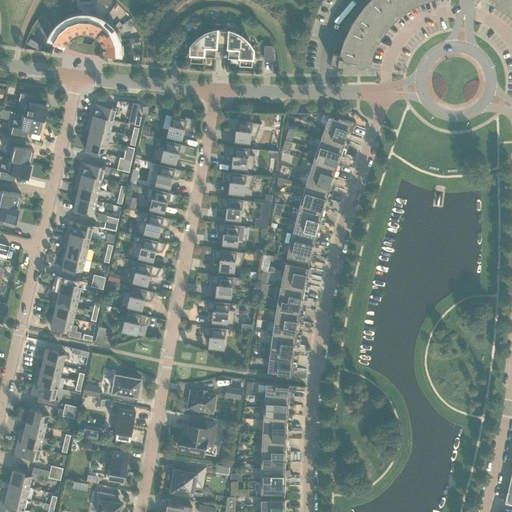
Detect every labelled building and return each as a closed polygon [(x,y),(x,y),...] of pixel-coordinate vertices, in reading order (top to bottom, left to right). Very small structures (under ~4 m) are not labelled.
[(333,54),(331,63),(342,64),(343,61),(350,62),(350,59),(358,60),(357,61),(358,62),(358,63),(359,64),(360,65),(361,65),(363,65),(364,65),(365,64),(365,63),(366,62),(370,63),(374,49),(380,37),(388,26),(397,16),(408,7),(420,1),(422,0),(359,0),(358,1),(347,18),(338,35),(333,54)] [(511,0),(488,0),(500,6),(511,13),(511,14),(511,0)] [(46,11),(42,15),(46,19),(51,15),(46,11)] [(79,32),(81,32),(78,12),(76,13),(74,13),(71,14),(68,15),(67,16),(65,17),(74,34),(75,33),(77,32),(79,32)] [(88,32),(92,13),(90,12),(87,12),(86,12),(83,12),(82,12),(80,12),(78,12),(81,32),(82,31),(84,31),(85,31),(87,32),(88,32)] [(95,35),(106,18),(104,18),(102,16),(100,15),(96,14),(94,13),(92,13),(88,32),(89,32),(91,33),(93,33),(95,35)] [(73,35),(74,34),(65,17),(63,18),(61,19),(60,20),(58,21),(56,23),(55,25),(54,26),(69,38),(70,37),(72,36),(73,35)] [(100,40),(116,28),(114,26),(113,25),(112,24),(111,23),(108,20),(106,18),(95,35),(96,36),(97,37),(99,38),(100,40)] [(68,40),(69,38),(54,26),(53,27),(51,29),(50,32),(49,33),(48,35),(47,38),(47,39),(65,45),(66,43),(67,42),(68,40)] [(103,46),(122,41),(121,40),(120,38),(120,35),(119,34),(118,32),(117,31),(116,28),(100,40),(101,41),(102,43),(102,45),(103,46)] [(222,43),(223,29),(221,29),(219,29),(216,29),(214,29),(211,30),(209,31),(207,31),(205,33),(203,55),(204,55),(215,56),(216,43),(222,43)] [(240,58),(242,35),(240,34),(237,33),(235,32),(233,31),(231,30),(228,29),(226,29),(223,29),(222,43),(229,44),(228,57),(240,58)] [(203,62),(204,55),(203,55),(205,33),(201,34),(200,35),(198,36),(198,37),(196,39),(195,40),(193,42),(192,43),(191,45),(190,47),(189,48),(189,49),(188,51),(187,53),(188,54),(188,52),(191,52),(190,61),(203,62)] [(240,58),(239,64),(252,65),(253,56),(255,57),(256,58),(256,55),(256,54),(255,53),(254,51),(254,50),(253,47),(251,45),(251,44),(249,42),(247,40),(246,39),(245,37),(242,35),(240,58)] [(180,53),(181,39),(174,39),(170,45),(169,53),(180,53)] [(122,41),(103,46),(103,48),(103,50),(103,52),(103,53),(103,54),(123,56),(123,53),(123,52),(123,49),(123,46),(122,45),(122,43),(122,41)] [(275,60),(274,52),(271,45),(264,45),(263,59),(275,60)] [(22,114),(42,119),(45,105),(31,102),(32,95),(19,92),(18,99),(16,105),(24,107),(22,114)] [(89,113),(113,119),(116,108),(92,102),(89,113)] [(111,130),(113,119),(89,113),(87,125),(111,130)] [(39,133),(42,119),(22,114),(20,121),(13,120),(12,126),(10,133),(23,136),(24,129),(39,133)] [(186,118),(172,115),(167,135),(181,139),(184,128),(190,129),(196,119),(197,119),(185,116),(185,117),(186,117),(186,118)] [(239,118),(228,116),(228,117),(229,117),(230,128),(237,129),(235,140),(249,142),(250,136),(255,136),(260,123),(261,123),(238,120),(238,118),(239,118)] [(325,127),(346,135),(347,131),(349,132),(352,122),(339,117),(338,119),(329,116),(325,127)] [(149,135),(151,126),(142,124),(141,133),(149,135)] [(108,141),(111,130),(87,125),(86,129),(90,130),(88,137),(108,141)] [(345,139),(346,135),(325,127),(321,139),(343,147),(346,139),(345,139)] [(10,159),(30,163),(33,149),(18,146),(20,139),(7,136),(5,144),(6,144),(4,150),(11,152),(10,159)] [(105,153),(108,141),(88,137),(85,150),(98,153),(98,151),(105,153)] [(189,146),(189,145),(157,137),(157,138),(166,140),(165,147),(159,145),(155,158),(175,163),(178,152),(184,154),(188,146),(189,146)] [(341,154),(343,147),(321,139),(317,150),(338,158),(339,154),(341,154)] [(258,148),(226,145),(225,145),(226,145),(227,154),(234,155),(232,166),(253,169),(254,155),(248,155),(249,148),(258,149),(258,148)] [(337,161),(338,158),(317,150),(315,157),(313,162),(336,169),(338,162),(337,161)] [(118,163),(130,166),(132,160),(120,157),(118,163)] [(27,177),(30,163),(10,159),(8,166),(1,164),(0,167),(0,178),(10,180),(12,173),(27,177)] [(78,172),(102,178),(105,166),(81,161),(78,172)] [(183,170),(184,169),(152,162),(151,162),(160,165),(159,171),(153,170),(150,183),(170,187),(172,176),(178,178),(183,170)] [(333,177),(336,169),(313,162),(309,173),(331,180),(332,176),(333,177)] [(129,172),(130,166),(118,163),(117,169),(129,172)] [(255,175),(255,174),(222,170),(222,171),(223,171),(224,180),(231,181),(229,192),(243,194),(244,187),(249,188),(254,175),(255,175)] [(99,189),(102,178),(78,172),(75,183),(99,189)] [(138,184),(140,173),(132,172),(130,182),(138,184)] [(329,184),(331,180),(309,173),(306,185),(328,192),(331,184),(329,184)] [(0,191),(0,203),(18,208),(21,194),(6,191),(7,184),(0,181),(0,189),(0,190),(0,191)] [(97,200),(99,189),(75,183),(74,188),(78,189),(77,196),(97,200)] [(326,199),(328,192),(306,185),(302,197),(324,203),(325,199),(326,199)] [(178,195),(178,194),(146,186),(146,187),(147,201),(151,202),(150,208),(164,212),(167,201),(173,202),(177,194),(178,195)] [(127,196),(124,206),(135,208),(137,198),(127,195),(126,195),(127,196)] [(94,212),(97,200),(77,196),(74,209),(86,212),(87,210),(94,212)] [(252,200),(219,196),(219,197),(220,197),(221,206),(227,207),(226,218),(240,220),(243,200),(252,201),(252,200)] [(323,207),(324,203),(302,197),(302,198),(299,208),(322,215),(324,207),(323,207)] [(267,228),(270,202),(261,201),(259,218),(255,217),(254,227),(267,228)] [(0,217),(14,221),(18,208),(0,203),(0,217)] [(320,222),(322,215),(299,208),(296,220),(318,226),(319,222),(320,222)] [(172,219),(172,218),(140,210),(140,211),(149,213),(147,220),(141,218),(138,231),(158,236),(161,225),(167,227),(171,219),(172,219)] [(105,221),(117,224),(118,218),(107,216),(105,221)] [(67,231),(91,237),(93,225),(69,220),(67,231)] [(317,230),(318,226),(296,220),(294,227),(293,232),(316,238),(318,230),(317,230)] [(116,230),(117,224),(105,221),(104,227),(116,230)] [(216,222),(216,223),(217,223),(218,232),(224,232),(223,244),(237,245),(238,239),(241,240),(243,226),(249,227),(249,226),(216,222)] [(88,248),(91,237),(67,231),(64,242),(88,248)] [(314,245),(316,238),(293,232),(290,244),(312,249),(313,245),(314,245)] [(166,243),(167,242),(135,235),(134,235),(143,238),(142,244),(136,243),(133,256),(153,260),(155,249),(161,251),(166,243)] [(85,259),(88,248),(64,242),(63,247),(67,248),(65,254),(85,259)] [(0,243),(0,255),(6,258),(9,246),(0,243)] [(311,253),(312,249),(290,244),(287,256),(310,261),(312,253),(311,253)] [(245,253),(245,252),(213,248),(213,249),(215,257),(221,258),(219,269),(234,271),(234,265),(239,265),(245,252),(245,253)] [(83,271),(85,259),(65,254),(62,268),(75,271),(75,269),(83,271)] [(134,282),(148,285),(150,274),(156,276),(160,268),(162,268),(162,267),(129,259),(129,260),(132,261),(128,280),(134,282)] [(283,274),(305,279),(306,275),(307,275),(309,267),(286,262),(283,274)] [(109,277),(108,280),(112,281),(119,282),(121,275),(110,272),(109,273),(109,277)] [(92,280),(104,283),(106,277),(94,274),(92,280)] [(242,277),(209,274),(210,274),(211,283),(217,284),(216,295),(230,297),(233,277),(242,278),(242,277)] [(304,283),(305,279),(283,274),(281,286),(304,291),(306,283),(304,283)] [(55,290),(79,296),(82,284),(58,279),(55,290)] [(103,289),(104,283),(92,280),(91,286),(103,289)] [(155,292),(156,291),(124,283),(123,284),(133,286),(131,293),(125,291),(122,304),(142,309),(144,298),(150,300),(155,292)] [(303,299),(304,291),(281,286),(278,298),(300,302),(301,298),(303,299)] [(77,307),(79,296),(55,290),(53,301),(77,307)] [(300,306),(300,302),(278,298),(276,310),(300,314),(301,306),(300,306)] [(238,303),(206,299),(205,300),(206,300),(207,309),(214,310),(212,321),(233,323),(234,310),(228,309),(229,303),(238,304),(238,303)] [(74,318),(77,307),(53,301),(52,306),(56,307),(54,313),(74,318)] [(150,316),(118,308),(118,309),(127,311),(126,317),(119,316),(116,329),(136,334),(139,323),(145,324),(149,316),(150,316)] [(298,322),(300,314),(276,310),(276,312),(274,322),(296,326),(297,322),(298,322)] [(71,330),(74,318),(54,313),(51,327),(63,330),(64,328),(71,330)] [(296,330),(296,326),(274,322),(272,334),(296,338),(297,330),(296,330)] [(235,329),(202,325),(202,326),(203,326),(204,335),(210,335),(209,347),(223,348),(225,329),(235,330),(235,329)] [(111,336),(97,333),(95,340),(109,343),(111,336)] [(295,345),(296,338),(272,334),(271,341),(271,346),(293,349),(294,345),(295,345)] [(292,353),(293,349),(271,346),(269,358),(293,361),(294,353),(292,353)] [(43,361),(63,366),(66,354),(58,352),(59,350),(46,347),(43,361)] [(292,369),(293,361),(269,358),(268,371),(290,373),(291,369),(292,369)] [(60,377),(63,366),(43,361),(41,368),(37,367),(36,371),(60,377)] [(58,388),(60,377),(36,371),(34,382),(58,388)] [(138,396),(141,379),(116,374),(113,391),(138,396)] [(58,388),(34,382),(31,394),(39,395),(37,401),(57,406),(58,400),(55,399),(58,388)] [(99,397),(101,386),(86,383),(83,394),(99,397)] [(265,395),(289,397),(290,389),(288,389),(289,385),(266,383),(265,395)] [(240,399),(242,387),(226,385),(225,397),(240,399)] [(212,412),(215,395),(191,390),(188,407),(212,412)] [(288,405),(289,397),(265,395),(264,407),(287,409),(287,405),(288,405)] [(98,399),(97,405),(103,407),(105,400),(98,399)] [(64,409),(75,412),(77,406),(65,403),(64,409)] [(286,413),(287,409),(264,407),(264,412),(263,419),(287,421),(288,413),(286,413)] [(26,422),(46,426),(49,415),(42,413),(42,411),(29,408),(26,422)] [(131,440),(133,428),(132,428),(135,411),(120,408),(116,429),(117,430),(116,438),(122,439),(131,440)] [(74,418),(75,412),(64,409),(62,415),(74,418)] [(287,429),(287,421),(263,419),(263,432),(285,433),(285,429),(287,429)] [(211,444),(214,424),(191,420),(188,435),(182,433),(182,437),(180,436),(178,445),(180,446),(180,449),(193,451),(193,454),(201,455),(201,452),(203,453),(205,443),(211,444)] [(43,437),(46,426),(26,422),(24,428),(20,427),(19,432),(43,437)] [(41,449),(43,437),(19,432),(17,443),(41,449)] [(285,437),(285,433),(263,432),(262,442),(262,444),(286,445),(286,437),(285,437)] [(38,460),(41,449),(17,443),(14,454),(38,460)] [(286,453),(286,445),(262,444),(262,456),(284,456),(284,452),(286,453)] [(109,478),(124,481),(127,471),(125,471),(129,453),(114,451),(113,457),(105,455),(103,467),(110,468),(109,478)] [(284,460),(284,456),(262,456),(261,468),(285,468),(285,460),(284,460)] [(201,486),(205,467),(185,463),(184,471),(175,469),(171,490),(192,494),(194,484),(201,486)] [(229,465),(219,464),(219,465),(216,464),(215,472),(217,472),(217,475),(227,477),(229,465)] [(50,471),(62,474),(63,468),(51,465),(50,471)] [(285,476),(285,468),(261,468),(261,480),(284,480),(284,476),(285,476)] [(9,482),(29,487),(32,476),(25,474),(25,472),(13,469),(9,482)] [(60,479),(62,474),(50,471),(48,477),(60,479)] [(284,484),(284,480),(261,480),(261,493),(285,493),(285,484),(284,484)] [(27,498),(29,487),(9,482),(8,489),(4,488),(3,493),(27,498)] [(229,496),(239,495),(239,487),(229,487),(229,496)] [(119,511),(121,503),(110,501),(112,494),(97,491),(94,507),(99,508),(98,511),(119,511)] [(24,509),(27,498),(3,493),(0,504),(24,509)] [(261,511),(284,511),(284,507),(285,507),(285,499),(261,499),(261,511)] [(191,511),(192,507),(168,503),(166,511),(191,511)]
